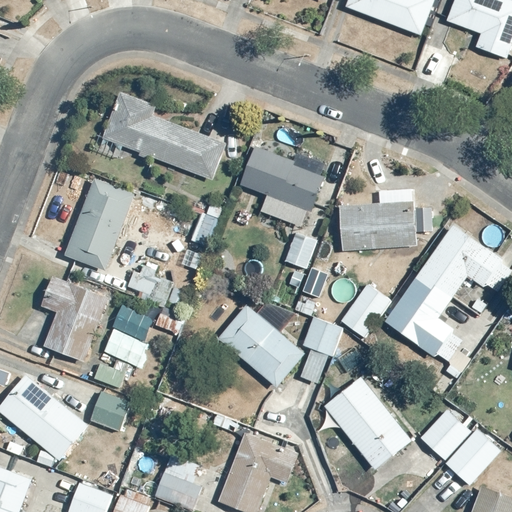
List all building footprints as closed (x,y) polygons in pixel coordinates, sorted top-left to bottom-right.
[(435,0),(350,0),(348,6),(423,34),(435,0)] [(511,45),(511,0),(456,0),(449,20),(483,32),(478,46),(508,57),(511,45)] [(150,105),(123,94),(106,137),(213,179),(227,143),(147,111),(150,105)] [(294,158),(253,143),(239,183),(266,193),(260,210),(304,226),(310,209),(315,210),(332,162),(297,150),(294,158)] [(136,193),(97,178),(68,256),(108,270),(136,193)] [(180,206),(143,193),(138,207),(146,211),(143,221),(162,228),(158,239),(170,243),(175,229),(172,228),(180,206)] [(434,229),(433,200),(342,205),(345,250),(419,246),(418,230),(434,229)] [(225,208),(206,202),(192,240),(211,247),(225,208)] [(487,286),(496,292),(511,270),(511,263),(455,222),(383,319),(447,366),(444,371),(456,380),(472,357),(462,350),(469,340),(439,318),(468,278),(484,290),(487,286)] [(319,239),(297,230),(285,260),(306,269),(319,239)] [(211,257),(194,250),(187,268),(203,274),(211,257)] [(110,297),(54,275),(51,274),(40,305),(59,312),(46,345),(86,360),(110,297)] [(178,275),(166,305),(189,313),(200,284),(178,275)] [(391,299),(369,282),(341,318),(363,335),(391,299)] [(298,311),(314,316),(315,316),(319,302),(302,297),(298,311)] [(189,313),(160,303),(152,326),(180,336),(189,313)] [(276,304),(258,311),(249,304),(221,337),(279,386),(307,352),(275,325),(276,304)] [(315,316),(314,316),(304,344),(312,347),(301,377),(320,383),(331,353),(334,355),(345,327),(315,316)] [(103,350),(118,356),(113,367),(98,361),(92,378),(122,390),(133,362),(139,365),(148,341),(112,327),(103,350)] [(0,409),(41,445),(36,462),(52,468),(55,458),(59,461),(89,426),(30,375),(0,408),(0,409)] [(413,440),(363,376),(327,405),(377,469),(413,440)] [(133,402),(103,391),(92,421),(122,432),(133,402)] [(472,430),(448,407),(421,436),(446,459),(472,430)] [(503,450),(478,428),(447,463),(472,484),(503,450)] [(300,450),(244,431),(220,501),(252,511),(260,511),(272,477),(289,482),(300,450)] [(28,446),(11,437),(4,451),(21,459),(28,446)] [(200,464),(171,454),(156,496),(197,510),(206,485),(194,481),(200,464)] [(88,466),(72,456),(63,471),(79,480),(88,466)] [(21,511),(32,485),(0,472),(0,511),(21,511)] [(106,511),(114,494),(81,481),(69,511),(70,511),(106,511)] [(511,511),(511,495),(484,484),(472,511),(511,511)] [(147,511),(151,504),(121,492),(113,511),(147,511)]
